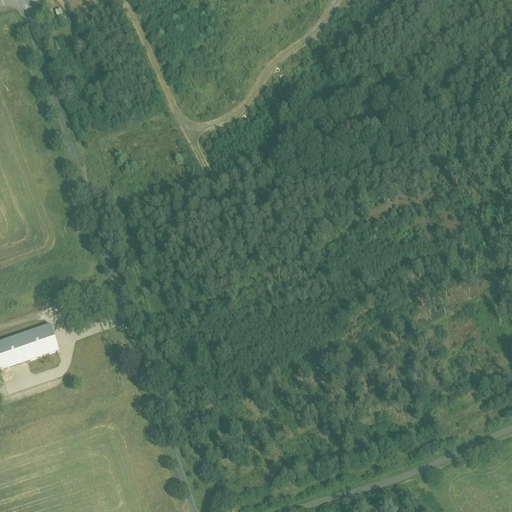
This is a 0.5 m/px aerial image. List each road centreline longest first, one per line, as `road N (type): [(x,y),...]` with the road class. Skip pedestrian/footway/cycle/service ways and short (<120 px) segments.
road 1 (unclassified): [(187,511),(17,0)]
road 2 (unclassified): [(511,418),(293,511)]
